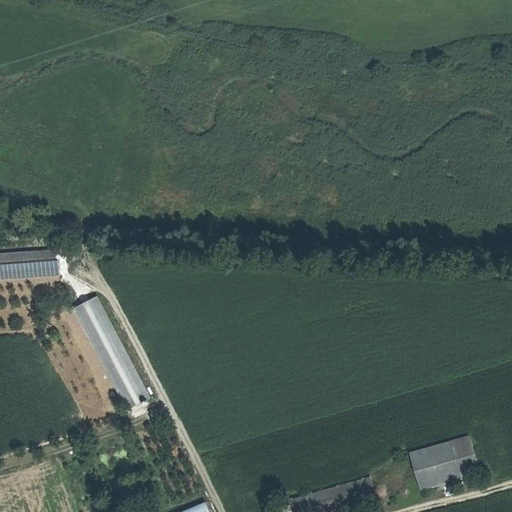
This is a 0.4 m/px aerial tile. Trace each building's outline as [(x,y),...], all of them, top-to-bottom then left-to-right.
[(58,250),(0,254),(0,277),(60,273),(58,250)] [(97,296),(76,307),(129,409),(150,398),(97,296)] [(470,436),(411,452),(421,489),(480,472),(470,436)] [(292,499),(295,511),(339,511),(378,501),(371,477),(292,499)] [(210,511),(206,502),(182,511),(210,511)]
